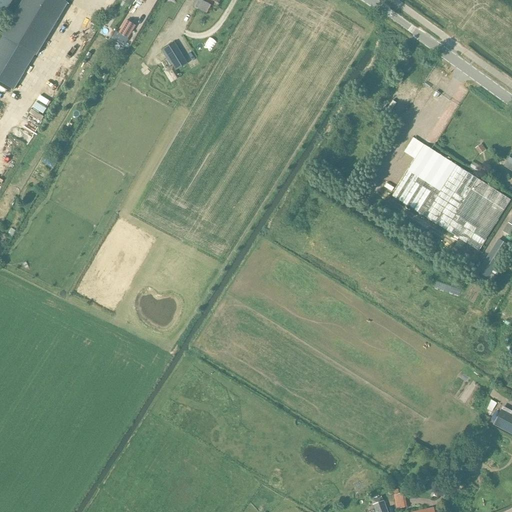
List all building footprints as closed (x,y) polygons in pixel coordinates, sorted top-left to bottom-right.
[(0,0),(0,22),(13,0),(0,0)] [(0,83),(13,92),(35,56),(36,57),(68,4),(62,0),(23,0),(2,36),(3,37),(0,41),(0,83)] [(200,0),(195,0),(192,6),(206,14),(211,6),(200,0)] [(126,43),(136,26),(126,20),(116,37),(126,43)] [(107,47),(102,55),(107,58),(112,50),(117,43),(117,42),(112,39),(111,39),(106,47),(107,47)] [(175,42),(163,49),(176,71),(188,64),(175,42)] [(157,81),(164,78),(158,65),(151,68),(157,81)] [(482,144),(475,148),(480,155),(486,151),(482,144)] [(424,145),(391,196),(478,251),(511,201),(424,145)] [(473,162),(470,167),(480,173),(483,168),(473,162)] [(511,205),(497,229),(511,237),(511,205)] [(499,240),(478,272),(487,279),(508,246),(499,240)] [(451,286),(436,280),(433,287),(448,293),(451,286)] [(511,414),(501,409),(493,425),(511,434),(511,414)] [(397,510),(407,508),(404,493),(394,495),(397,510)] [(387,511),(382,497),(372,500),(376,511),(387,511)]
